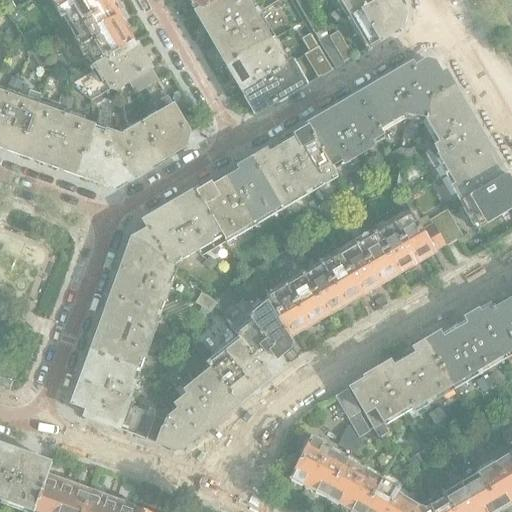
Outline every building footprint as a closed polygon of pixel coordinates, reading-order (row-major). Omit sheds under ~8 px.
[(15,8),(10,0),(3,0),(0,2),(6,13),(15,8)] [(112,4),(109,0),(56,0),(58,1),(54,4),(63,20),(67,18),(73,27),(112,4)] [(191,0),(198,12),(218,0),(191,0)] [(270,41),(255,15),(246,0),(218,0),(198,12),(196,13),(227,66),(270,41)] [(261,10),(275,2),(273,0),(259,0),(256,2),(261,10)] [(311,6),(307,0),(294,0),(301,11),(311,6)] [(400,28),(404,17),(396,5),(400,3),(398,0),(340,0),(353,21),(369,49),(389,37),(388,36),(400,28)] [(134,43),(127,30),(124,32),(116,19),(119,17),(112,4),(73,27),(80,38),(75,41),(85,57),(89,54),(95,66),(134,43)] [(320,22),(311,6),(301,11),(315,34),(324,29),(319,22),(320,22)] [(41,44),(34,33),(25,39),(32,50),(41,44)] [(344,64),(328,37),(327,35),(318,40),(335,69),(344,64)] [(318,48),(311,36),(305,40),(311,51),(318,48)] [(255,115),(304,87),(289,64),(286,67),(270,41),(227,66),(255,115)] [(150,70),(137,47),(134,43),(95,66),(93,67),(103,86),(106,84),(110,90),(114,91),(129,82),(150,70)] [(318,48),(311,51),(308,53),(322,76),(331,71),(318,47),(318,48)] [(52,74),(36,49),(30,52),(41,70),(52,74)] [(432,99),(452,87),(445,76),(444,75),(443,76),(438,67),(434,66),(433,64),(426,63),(425,63),(421,62),(412,68),(412,67),(410,66),(359,96),(379,130),(402,116),(425,118),(432,99)] [(136,94),(157,81),(150,70),(129,82),(136,94)] [(13,89),(17,80),(12,78),(8,87),(13,89)] [(18,92),(22,83),(17,80),(13,89),(18,92)] [(445,178),(490,151),(452,87),(432,99),(425,118),(440,144),(434,148),(426,153),(435,168),(438,166),(445,178)] [(0,148),(19,155),(37,108),(0,94),(0,148)] [(371,143),(382,136),(379,130),(359,96),(305,128),(306,129),(327,165),(332,173),(374,148),(371,143)] [(188,134),(173,109),(168,100),(158,106),(163,114),(140,128),(160,162),(184,148),(188,134)] [(75,176),(92,128),(37,108),(19,155),(75,176)] [(129,180),(109,144),(112,135),(92,128),(75,176),(109,188),(109,187),(114,189),(129,180)] [(160,162),(140,128),(122,138),(112,135),(109,144),(129,180),(160,162)] [(277,205),(327,176),(332,173),(327,165),(306,129),(294,136),(296,140),(268,157),(265,153),(252,161),(277,205)] [(418,157),(412,147),(411,150),(410,154),(407,154),(405,165),(414,160),(418,157)] [(400,148),(391,153),(398,165),(401,152),(399,152),(400,148)] [(401,152),(398,165),(400,168),(405,165),(407,154),(410,154),(411,150),(400,148),(399,152),(401,152)] [(511,208),(511,189),(490,151),(445,178),(460,204),(476,230),(511,208)] [(223,237),(277,205),(252,161),(239,169),(241,172),(212,189),(210,185),(198,193),(223,237)] [(376,173),(370,161),(364,165),(371,176),(376,173)] [(371,176),(364,165),(359,168),(365,179),(371,176)] [(415,195),(400,170),(395,187),(404,202),(415,195)] [(223,237),(198,193),(197,191),(145,222),(144,223),(149,231),(170,268),(223,237)] [(320,212),(313,201),(308,204),(314,216),(320,212)] [(433,252),(421,231),(411,214),(375,235),(397,273),(402,271),(405,271),(410,268),(411,265),(420,260),(422,261),(428,258),(428,255),(433,252)] [(397,273),(375,235),(365,218),(361,220),(371,238),(340,256),(362,294),(366,291),(369,292),(374,289),(375,286),(384,281),(387,282),(392,279),(393,276),(397,273)] [(330,237),(342,230),(338,223),(326,230),(330,237)] [(443,246),(432,226),(421,231),(433,252),(443,246)] [(161,315),(170,288),(163,286),(170,268),(149,231),(132,241),(111,297),(161,315)] [(274,259),(268,250),(265,244),(259,248),(268,263),(274,259)] [(279,256),(273,247),(268,250),(274,259),(279,256)] [(362,294),(340,256),(327,264),(305,277),(326,315),(330,312),(333,313),(338,310),(339,307),(348,302),(351,303),(356,300),(357,297),(362,294)] [(217,263),(210,257),(207,260),(214,267),(217,263)] [(214,267),(207,260),(203,264),(211,271),(214,267)] [(270,274),(263,264),(252,271),(258,282),(270,274)] [(326,315),(305,277),(269,299),(271,302),(292,337),(303,331),(303,328),(312,323),(315,324),(320,321),(321,318),(326,315)] [(217,304),(202,294),(196,303),(211,313),(217,304)] [(511,295),(507,298),(491,308),(489,305),(479,311),(505,354),(511,349),(511,295)] [(140,372),(150,347),(158,349),(157,351),(167,355),(170,345),(161,342),(162,339),(153,336),(161,315),(111,297),(91,354),(140,372)] [(290,345),(287,340),(292,337),(271,302),(253,316),(257,321),(237,337),(241,341),(271,378),(279,371),(280,365),(277,361),(289,351),(290,345)] [(505,354),(479,311),(465,319),(466,321),(440,337),(439,335),(426,342),(452,387),(506,356),(505,354)] [(271,378),(241,341),(209,368),(210,370),(238,404),(271,378)] [(452,387),(426,342),(414,350),(415,352),(391,366),(389,364),(378,371),(402,412),(411,407),(413,410),(452,387)] [(126,412),(131,400),(140,372),(91,354),(81,381),(73,403),(73,405),(87,410),(84,418),(118,430),(126,412)] [(183,381),(177,374),(178,373),(174,368),(170,372),(171,374),(180,384),(183,381)] [(238,404),(210,370),(183,391),(187,396),(172,408),(178,414),(173,418),(191,442),(238,404)] [(402,412),(378,371),(364,378),(366,380),(350,389),(375,428),(402,412)] [(180,384),(171,374),(167,377),(176,388),(180,384)] [(498,384),(493,375),(485,380),(490,389),(498,384)] [(12,382),(0,377),(0,386),(9,390),(12,382)] [(488,390),(482,379),(476,383),(482,393),(488,390)] [(369,432),(346,392),(336,398),(359,438),(369,432)] [(446,420),(439,408),(434,411),(440,423),(446,420)] [(159,445),(166,424),(162,422),(162,410),(155,409),(155,417),(146,440),(159,445)] [(440,423),(434,411),(428,414),(435,426),(440,423)] [(508,426),(503,416),(493,422),(499,432),(508,426)] [(191,442),(173,418),(166,424),(159,445),(175,451),(182,450),(191,442)] [(347,426),(337,445),(349,452),(356,439),(350,427),(347,426)] [(471,434),(459,441),(466,452),(478,446),(471,434)] [(327,500),(347,464),(327,453),(324,451),(326,447),(317,441),(310,438),(308,442),(306,441),(299,454),(302,456),(290,479),(291,480),(290,482),(301,487),(302,485),(316,492),(315,494),(327,500)] [(356,439),(349,452),(356,455),(363,442),(356,439)] [(34,511),(47,476),(51,465),(0,446),(0,500),(33,511),(34,511)] [(511,454),(509,451),(475,471),(499,511),(510,506),(509,504),(511,502),(511,454)] [(415,466),(425,459),(420,453),(410,460),(415,466)] [(365,511),(382,484),(347,464),(327,500),(337,506),(338,504),(351,511),(365,511)] [(499,511),(475,471),(441,491),(445,497),(444,498),(452,511),(499,511)] [(421,488),(416,472),(408,475),(412,491),(421,488)] [(82,511),(90,492),(47,476),(34,511),(33,511),(32,511),(82,511)] [(416,511),(418,509),(398,497),(400,494),(382,484),(365,511),(416,511)] [(131,511),(133,508),(90,492),(82,511),(131,511)] [(424,504),(426,495),(420,493),(418,503),(424,504)] [(452,511),(444,498),(427,507),(418,509),(416,511),(452,511)]
